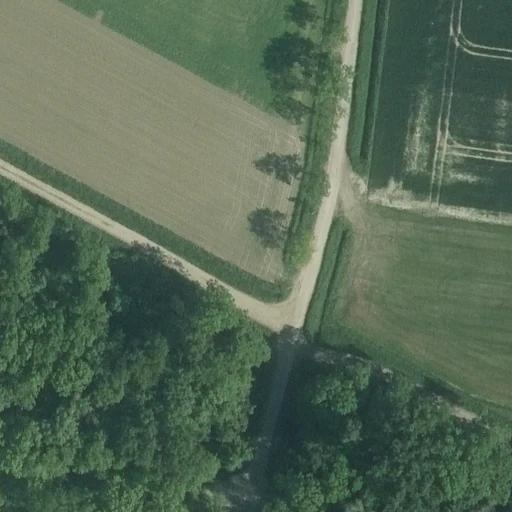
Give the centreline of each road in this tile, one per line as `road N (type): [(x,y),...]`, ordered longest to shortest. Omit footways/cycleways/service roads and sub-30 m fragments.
road 1 (unclassified): [(246,511),(332,188),(355,0)]
road 2 (track): [(298,330),(0,171)]
road 3 (track): [(298,330),(511,448)]
